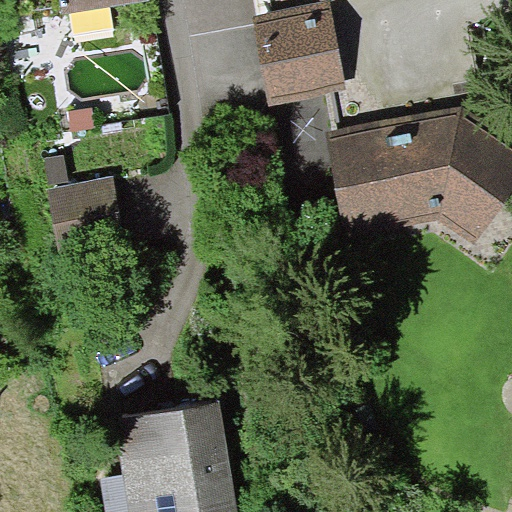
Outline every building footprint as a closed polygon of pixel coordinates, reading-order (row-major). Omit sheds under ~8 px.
[(110,0),(13,0),(16,14),(62,7),(63,8),(68,36),(108,30),(103,1),(110,0)] [(336,84),(323,13),(252,26),(265,97),(336,84)] [(471,232),(511,172),(511,161),(453,121),(329,145),(344,225),(436,208),(471,232)] [(58,254),(117,243),(105,184),(46,195),(58,254)] [(223,511),(206,405),(119,419),(134,511),(223,511)]
